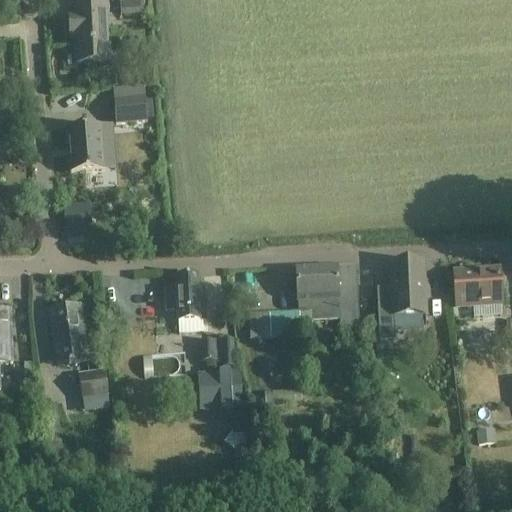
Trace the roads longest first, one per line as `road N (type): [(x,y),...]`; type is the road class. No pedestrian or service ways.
road 1 (residential): [(54,259),(28,0)]
road 2 (residential): [(54,259),(182,261)]
